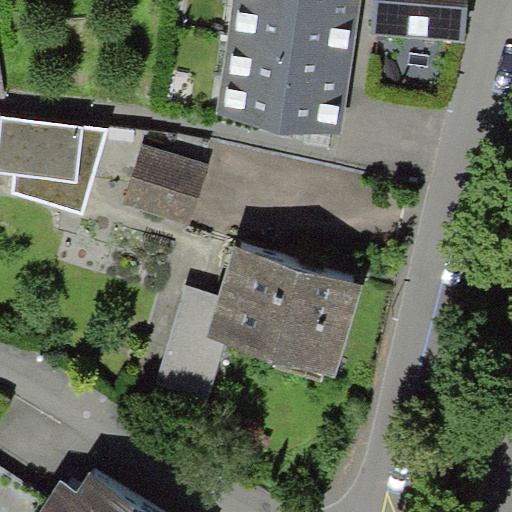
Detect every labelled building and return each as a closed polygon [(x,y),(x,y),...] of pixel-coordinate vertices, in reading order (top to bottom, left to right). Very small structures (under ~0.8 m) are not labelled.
[(358,0),(234,0),(217,117),(339,135),(358,0)] [(373,0),(371,30),(465,39),(468,0),(373,0)] [(107,125),(2,115),(0,133),(0,171),(14,173),(12,190),(79,212),(107,125)] [(142,140),(132,174),(199,195),(210,161),(142,140)] [(349,360),(375,269),(247,234),(232,289),(194,279),(167,377),(220,392),(238,329),(349,360)] [(0,494),(0,511),(166,511),(93,466),(84,480),(67,469),(55,487),(19,465),(0,494)]
